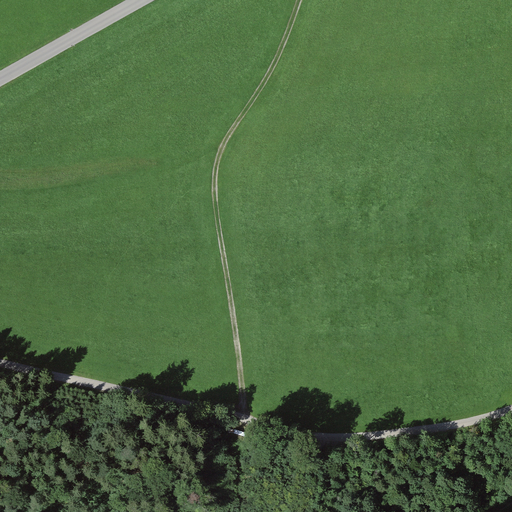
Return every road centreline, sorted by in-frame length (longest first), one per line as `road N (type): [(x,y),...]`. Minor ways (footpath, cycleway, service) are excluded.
road 1 (track): [(511,409),(380,433),(304,432),(0,361)]
road 2 (track): [(299,0),(216,168),(244,418)]
road 3 (tertiary): [(139,0),(0,77)]
